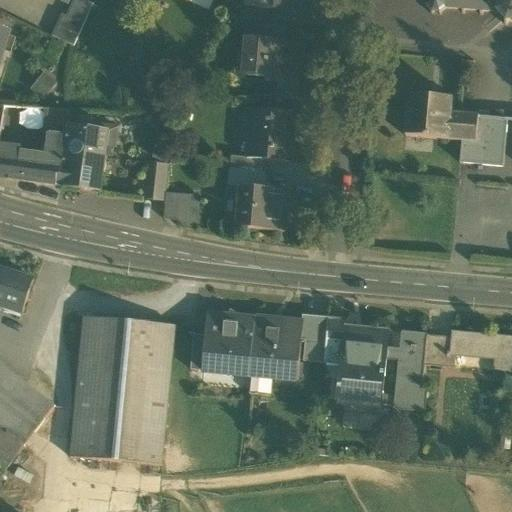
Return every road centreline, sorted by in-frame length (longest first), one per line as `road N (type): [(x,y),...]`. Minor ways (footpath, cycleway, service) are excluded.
road 1 (tertiary): [(0,219),(176,259),(331,278)]
road 2 (residential): [(352,46),(331,278)]
road 3 (tertiary): [(331,278),(511,294)]
road 4 (unclassified): [(511,57),(352,46)]
